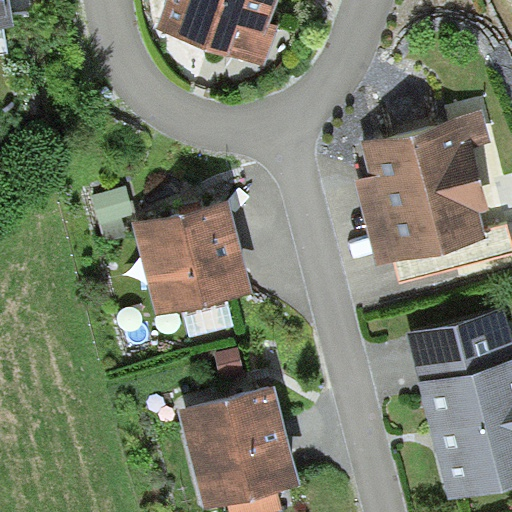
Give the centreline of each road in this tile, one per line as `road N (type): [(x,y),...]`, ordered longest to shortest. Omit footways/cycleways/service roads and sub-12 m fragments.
road 1 (residential): [(287,131),(390,511)]
road 2 (residential): [(113,0),(142,80),(197,118),(287,131)]
road 3 (residential): [(287,131),(345,58),(367,0)]
